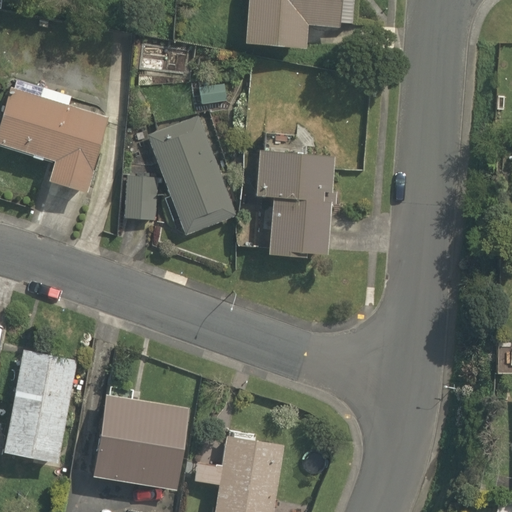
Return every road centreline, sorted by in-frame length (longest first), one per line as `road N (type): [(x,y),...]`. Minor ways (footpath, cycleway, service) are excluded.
road 1 (residential): [(409,400),(100,282),(0,259)]
road 2 (tertiary): [(409,400),(451,0)]
